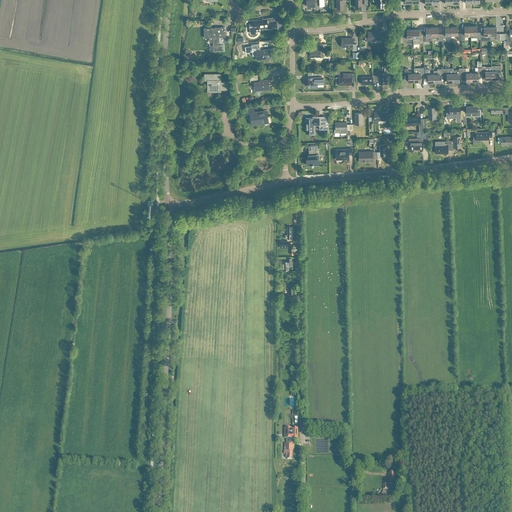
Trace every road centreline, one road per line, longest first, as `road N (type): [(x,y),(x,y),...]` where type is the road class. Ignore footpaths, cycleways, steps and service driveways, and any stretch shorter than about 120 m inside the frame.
road 1 (track): [(296,180),(301,511)]
road 2 (secondary): [(159,511),(167,203)]
road 3 (residential): [(285,181),(511,159)]
road 4 (residential): [(291,30),(403,14),(511,11)]
road 5 (residential): [(292,105),(511,89)]
road 6 (secondary): [(167,203),(169,0)]
road 7 (residential): [(167,203),(285,181)]
